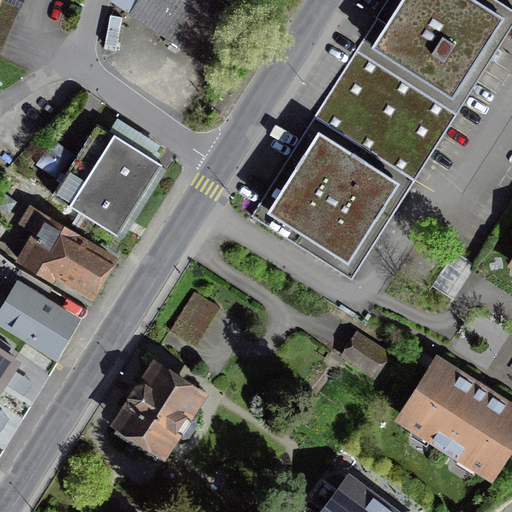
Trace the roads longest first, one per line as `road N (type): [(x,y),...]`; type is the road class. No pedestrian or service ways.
road 1 (residential): [(196,203),(354,298),(437,188),(468,193),(511,127)]
road 2 (residential): [(0,511),(196,203)]
road 3 (residential): [(219,166),(326,0)]
road 4 (residential): [(73,62),(219,166)]
road 5 (unknown): [(393,246),(511,314)]
